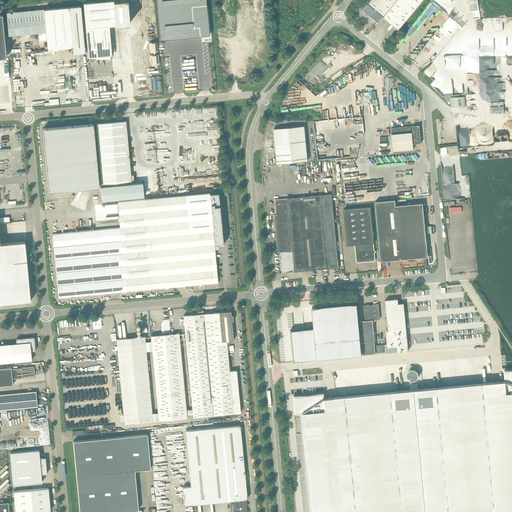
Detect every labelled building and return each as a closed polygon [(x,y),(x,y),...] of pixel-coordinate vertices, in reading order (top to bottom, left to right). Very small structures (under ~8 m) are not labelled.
[(126,0),(111,0),(83,3),(88,57),(95,57),(95,59),(111,59),(110,55),(112,55),(109,25),(129,24),(126,0)] [(206,0),(155,0),(160,40),(209,35),(206,0)] [(422,0),(370,0),(363,10),(378,23),(383,17),(398,30),(422,0)] [(85,52),(81,6),(43,9),(6,13),(9,35),(38,33),(39,35),(40,37),(42,39),(44,40),(47,40),(48,49),(72,47),(73,53),(85,52)] [(455,107),(466,106),(465,96),(454,97),(455,107)] [(497,106),(491,107),(491,113),(504,112),(504,106),(500,106),(500,105),(503,105),(503,102),(491,103),(491,106),(497,105),(497,106)] [(373,103),(359,104),(360,116),(373,116),(373,103)] [(126,121),(96,124),(96,129),(99,152),(102,186),(100,186),(102,200),(144,196),(142,183),(132,184),(129,152),(126,126),(126,121)] [(93,124),(43,128),(48,192),(99,187),(93,124)] [(274,129),(276,152),(277,163),(283,163),(307,161),(304,126),(274,129)] [(391,134),(392,139),(393,151),(413,149),(412,132),(411,132),(411,126),(391,128),(392,134),(391,134)] [(120,228),(52,234),(58,298),(218,283),(217,270),(223,270),(217,206),(211,206),(210,193),(118,202),(120,228)] [(339,268),(338,263),(332,194),(275,199),(276,215),(274,215),(277,252),(280,252),(282,273),(339,268)] [(375,202),(381,261),(428,257),(423,203),(396,206),(395,200),(375,202)] [(344,209),(347,240),(347,245),(355,244),(357,261),(358,262),(374,261),(375,260),(374,253),(375,251),(374,250),(373,243),(374,243),(370,207),(344,209)] [(0,303),(31,301),(26,250),(25,241),(24,241),(0,243),(0,223),(11,222),(6,222),(5,217),(0,217),(0,303)] [(360,321),(360,326),(363,355),(386,352),(398,351),(408,350),(404,303),(398,304),(398,299),(385,300),(388,331),(386,331),(387,344),(375,345),(373,320),(380,319),(378,304),(363,306),(365,320),(360,321)] [(314,329),(290,332),(293,361),(362,355),(357,303),(312,308),(314,329)] [(201,314),(183,316),(193,417),(233,413),(240,412),(236,370),(229,371),(227,343),(229,343),(229,341),(233,340),(231,321),(233,321),(233,318),(231,318),(231,311),(204,314),(203,311),(201,311),(201,314)] [(159,420),(187,417),(179,333),(151,336),(159,420)] [(116,339),(117,344),(124,423),(153,421),(145,336),(116,339)] [(17,343),(0,344),(0,362),(27,360),(32,360),(31,351),(35,351),(34,337),(16,339),(17,343)] [(33,367),(11,369),(11,367),(0,368),(0,385),(13,384),(12,379),(22,378),(22,377),(35,376),(34,370),(35,370),(35,369),(33,369),(33,367)] [(322,393),(293,396),(295,413),(301,412),(310,511),(511,511),(511,369),(504,370),(505,380),(418,388),(418,383),(409,384),(409,389),(323,398),(322,393)] [(0,409),(33,407),(37,406),(36,391),(0,394),(0,409)] [(182,487),(184,500),(184,505),(232,500),(233,511),(247,511),(246,499),(247,499),(240,425),(185,431),(191,486),(182,487)] [(132,436),(73,441),(79,511),(111,511),(138,509),(135,470),(151,469),(147,434),(132,436)] [(39,449),(10,452),(13,485),(42,482),(41,474),(47,473),(45,457),(40,458),(39,449)] [(13,491),(15,509),(15,511),(34,511),(39,511),(50,511),(48,488),(13,491)] [(0,502),(0,511),(9,511),(8,502),(0,502)]
